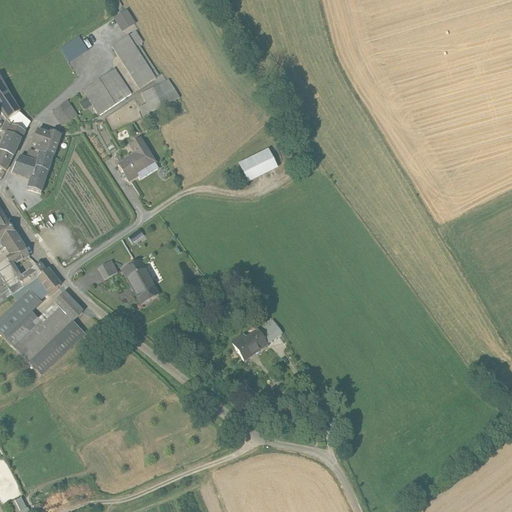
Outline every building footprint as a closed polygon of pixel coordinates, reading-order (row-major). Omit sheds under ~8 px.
[(106,0),(115,12),(121,8),(116,0),(106,0)] [(114,18),(123,32),(133,25),(125,11),(114,18)] [(135,32),(128,36),(135,48),(139,46),(143,43),(135,32)] [(128,36),(111,47),(139,90),(155,80),(135,48),(128,36)] [(68,63),(87,51),(78,37),(59,49),(68,63)] [(135,48),(155,80),(159,77),(139,46),(135,48)] [(114,70),(82,91),(99,116),(130,95),(114,70)] [(0,113),(7,123),(18,114),(0,81),(0,113)] [(168,82),(141,95),(145,104),(138,108),(143,119),(150,116),(149,113),(178,99),(168,82)] [(66,103),(52,112),(62,127),(76,117),(66,103)] [(18,114),(7,123),(10,127),(24,134),(29,123),(18,114)] [(10,127),(7,123),(1,133),(6,135),(20,142),(24,134),(10,127)] [(36,133),(32,145),(36,147),(34,153),(39,155),(52,159),(59,140),(56,139),(57,136),(50,134),(49,136),(36,133)] [(20,142),(6,135),(0,148),(0,152),(12,158),(20,142)] [(139,140),(129,147),(135,156),(117,167),(128,184),(137,178),(135,175),(154,164),(139,140)] [(267,150),(236,164),(245,184),(276,170),(267,150)] [(39,155),(34,153),(29,151),(26,161),(36,164),(39,155)] [(0,168),(6,171),(12,158),(0,152),(0,168)] [(41,194),(52,159),(39,155),(36,164),(31,181),(28,190),(41,194)] [(36,164),(26,161),(19,158),(11,175),(31,181),(36,164)] [(148,174),(157,170),(155,164),(146,169),(148,174)] [(0,242),(1,242),(10,257),(23,248),(7,224),(0,228),(0,242)] [(139,231),(128,238),(132,245),(143,238),(139,231)] [(28,258),(23,248),(10,257),(0,265),(0,279),(11,297),(12,297),(36,281),(44,273),(38,265),(37,266),(38,267),(30,273),(17,281),(9,268),(17,264),(28,258)] [(139,262),(121,272),(141,306),(158,297),(150,282),(151,281),(146,273),(145,273),(139,262)] [(110,263),(97,270),(104,282),(117,274),(110,263)] [(47,271),(44,273),(36,281),(48,296),(60,287),(47,271)] [(0,304),(11,297),(0,279),(0,304)] [(40,303),(48,296),(36,281),(12,297),(17,303),(0,319),(0,336),(3,340),(31,314),(31,315),(41,305),(40,303)] [(31,315),(31,314),(3,340),(40,378),(52,368),(84,337),(72,324),(82,314),(63,294),(53,304),(54,305),(38,321),(31,315)] [(272,323),(257,333),(266,346),(281,336),(272,323)] [(243,337),(231,345),(243,362),(266,346),(257,333),(256,332),(245,340),(243,337)] [(20,498),(8,504),(12,511),(29,511),(27,508),(26,508),(20,498)]
